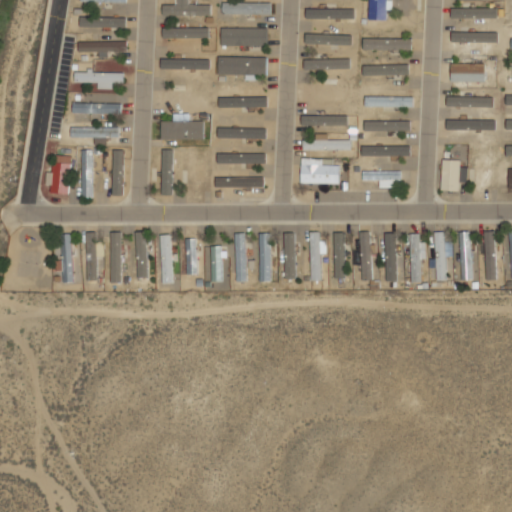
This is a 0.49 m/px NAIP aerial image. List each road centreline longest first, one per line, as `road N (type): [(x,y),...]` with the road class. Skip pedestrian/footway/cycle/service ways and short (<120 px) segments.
road 1 (residential): [(27,214),(511,210)]
road 2 (residential): [(27,214),(60,0)]
road 3 (residential): [(289,0),(281,214)]
road 4 (residential): [(433,0),(423,212)]
road 5 (residential): [(146,0),(137,212)]
